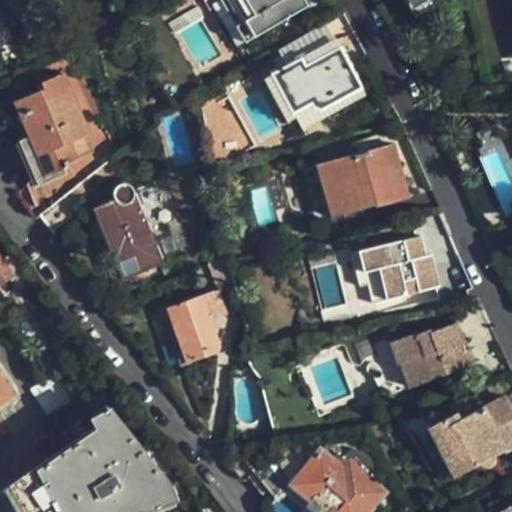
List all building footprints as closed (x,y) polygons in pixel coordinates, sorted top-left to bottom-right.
[(301,10),(294,0),(221,0),(247,42),(301,10)] [(363,89),(336,41),(265,83),(295,130),(363,89)] [(94,134),(67,70),(44,80),(47,87),(17,99),(37,147),(19,155),(31,181),(85,157),(78,141),(94,134)] [(408,196),(395,146),(328,161),(340,211),(408,196)] [(163,258),(137,192),(136,189),(134,186),(131,184),(125,183),(117,187),(116,195),(92,205),(121,276),(163,258)] [(443,289),(438,270),(436,268),(435,267),(434,266),(433,266),(432,265),(431,265),(430,265),(429,264),(427,265),(425,257),(430,256),(424,236),(354,256),(360,276),(368,274),(372,287),(387,283),(392,303),(443,289)] [(436,268),(438,270),(434,255),(430,256),(425,257),(427,265),(429,264),(430,265),(431,265),(432,265),(433,266),(434,266),(435,267),(436,268)] [(0,404),(15,394),(0,371),(0,291),(8,285),(0,273),(0,404)] [(377,307),(392,303),(387,283),(372,287),(377,307)] [(209,324),(226,318),(216,291),(160,311),(180,365),(218,351),(209,324)] [(375,363),(373,363),(371,365),(370,368),(372,371),(374,373),(377,373),(385,395),(414,386),(404,360),(410,358),(421,384),(480,363),(473,348),(466,350),(463,343),(469,341),(463,322),(436,330),(434,328),(420,332),(417,331),(394,339),(400,359),(380,367),(379,365),(378,364),(377,363),(375,363)] [(404,360),(414,386),(421,384),(410,358),(404,360)] [(26,387),(47,417),(72,400),(50,368),(26,387)] [(458,477),(511,446),(511,405),(507,397),(463,417),(458,411),(431,425),(458,477)] [(168,480),(114,411),(93,425),(97,430),(7,490),(22,511),(138,511),(174,499),(168,480)] [(368,511),(384,494),(330,447),(299,482),(333,511),(368,511)]
